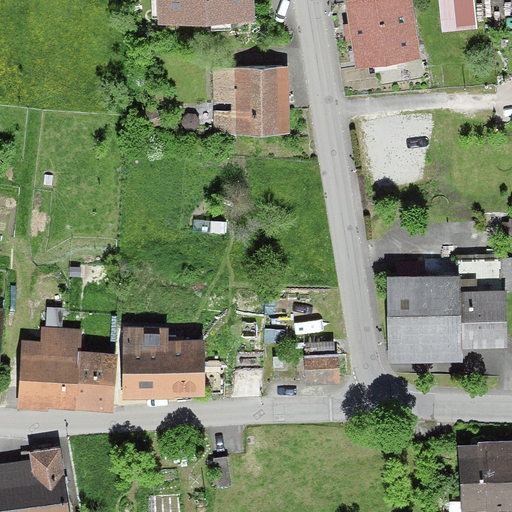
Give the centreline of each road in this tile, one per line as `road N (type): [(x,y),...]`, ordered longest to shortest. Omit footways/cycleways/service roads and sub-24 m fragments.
road 1 (residential): [(0,423),(330,408),(386,397)]
road 2 (tertiary): [(332,168),(361,345),(386,397)]
road 3 (residential): [(153,155),(332,168)]
road 4 (tertiary): [(302,0),(332,168)]
road 5 (tertiary): [(386,397),(409,405),(511,407)]
